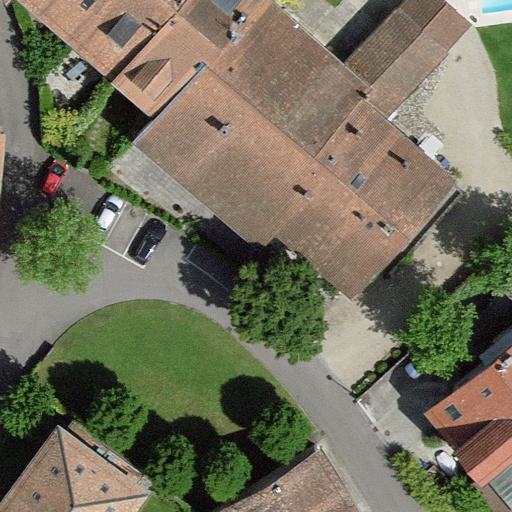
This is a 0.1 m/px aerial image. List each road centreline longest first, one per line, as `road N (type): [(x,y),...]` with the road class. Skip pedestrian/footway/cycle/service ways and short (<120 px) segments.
road 1 (residential): [(402,511),(318,390),(230,309),(166,285),(22,271)]
road 2 (residential): [(22,271),(25,143),(0,40)]
